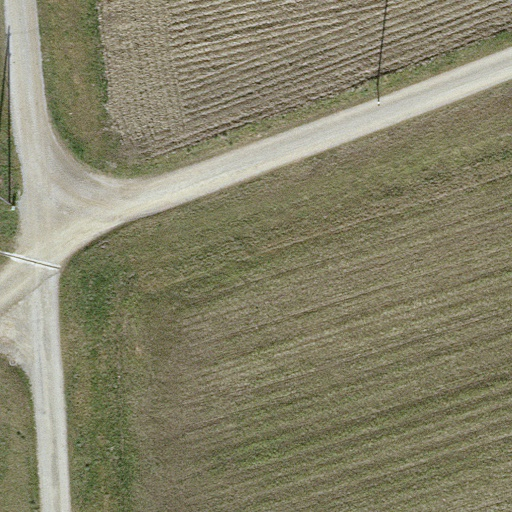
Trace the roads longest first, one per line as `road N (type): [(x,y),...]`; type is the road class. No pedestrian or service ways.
road 1 (unclassified): [(0,295),(57,232),(511,60)]
road 2 (track): [(67,511),(42,257)]
road 3 (track): [(31,0),(57,232)]
